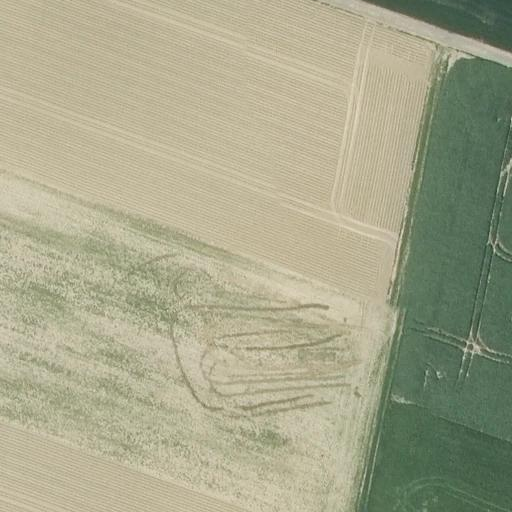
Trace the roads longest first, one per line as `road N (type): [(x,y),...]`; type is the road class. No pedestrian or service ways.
road 1 (track): [(444,61),(355,511)]
road 2 (track): [(511,85),(271,0)]
